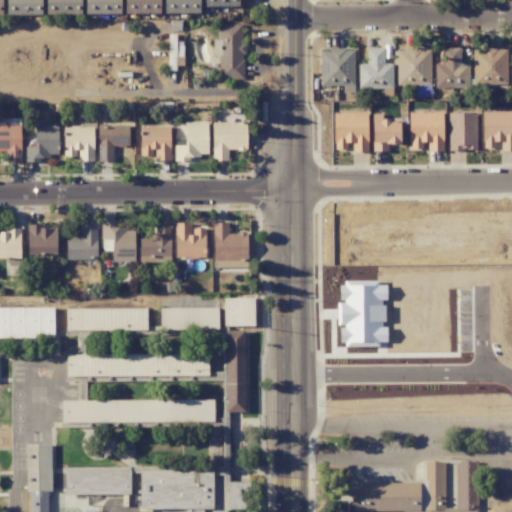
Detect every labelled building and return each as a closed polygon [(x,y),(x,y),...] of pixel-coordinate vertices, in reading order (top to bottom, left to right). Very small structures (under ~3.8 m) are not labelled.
[(41,0),(6,0),(7,15),(41,14),(41,0)] [(81,14),(80,0),(45,0),(46,15),(81,14)] [(120,0),(85,0),(85,13),(120,14),(120,0)] [(160,13),(159,0),(124,0),(125,14),(160,13)] [(164,0),(164,13),(200,13),(199,0),(164,0)] [(219,56),(219,80),(244,79),(243,24),(219,25),(219,40),(213,40),(213,56),(219,56)] [(168,71),(176,71),(176,65),(182,66),(183,41),(176,41),(176,34),(168,34),(168,71)] [(435,88),(469,87),(469,63),(460,64),(460,47),(443,48),(443,63),(434,64),(435,88)] [(358,88),(392,89),(392,64),(383,64),(384,48),(367,48),(366,64),(358,64),(358,88)] [(507,84),(506,48),(472,48),(473,85),(507,84)] [(320,86),(354,85),(354,49),(320,50),(320,86)] [(431,85),(431,49),(395,49),(395,85),(431,85)] [(511,111),(482,112),(482,148),(499,148),(499,151),(511,150),(511,111)] [(425,151),(443,151),(443,112),(409,113),(409,149),(425,148),(425,151)] [(476,150),(475,112),(448,113),(449,150),(476,150)] [(334,113),(334,150),(350,149),(350,152),(368,151),(367,113),(334,113)] [(21,162),(20,118),(0,118),(0,151),(11,151),(11,162),(21,162)] [(207,154),(208,123),(185,122),(185,146),(175,145),(175,161),(198,162),(198,154),(207,154)] [(212,123),(213,161),(227,161),(227,150),(247,150),(246,122),(212,123)] [(25,147),(26,159),(58,158),(57,124),(35,125),(36,147),(25,147)] [(98,162),(113,161),(113,146),(128,146),(128,125),(97,126),(98,162)] [(169,161),(170,126),(141,126),(140,156),(154,156),(153,161),(169,161)] [(93,162),(94,127),(64,127),(63,156),(77,157),(76,161),(93,162)] [(170,224),(156,223),(156,237),(139,237),(139,259),(170,260),(170,224)] [(190,223),(174,223),(175,258),(204,258),(204,228),(190,228),(190,223)] [(213,261),(247,260),(247,233),(228,233),(227,223),(213,223),(213,261)] [(66,260),(97,259),(96,224),(81,224),(82,239),(66,239),(66,260)] [(57,227),(27,226),(27,254),(56,254),(57,227)] [(111,261),(134,261),(135,227),(101,226),(101,239),(112,239),(111,261)] [(0,258),(20,258),(21,229),(8,228),(8,232),(0,232),(0,258)] [(386,282),(339,283),(339,301),(337,301),(338,327),(339,327),(340,346),(378,346),(378,342),(386,342),(386,327),(384,327),(383,303),(386,303),(386,282)] [(223,298),(224,326),(254,326),(254,298),(223,298)] [(53,307),(0,307),(0,337),(54,337),(53,307)] [(65,331),(147,330),(146,308),(65,309),(65,331)] [(159,308),(160,330),(218,330),(217,308),(159,308)] [(245,330),(226,330),(225,412),(244,412),(245,330)] [(65,356),(66,378),(207,375),(207,353),(65,356)] [(61,401),(61,423),(213,421),(213,399),(61,401)] [(50,444),(28,444),(27,511),(47,511),(47,490),(50,490),(50,444)] [(456,510),(478,510),(477,461),(455,462),(456,510)] [(444,462),(424,462),(424,483),(351,483),(352,511),(444,511),(444,462)] [(129,467),(64,468),(65,494),(130,493),(129,467)] [(139,471),(140,509),(213,508),(212,469),(139,471)] [(249,482),(227,482),(227,509),(249,509),(249,482)]
